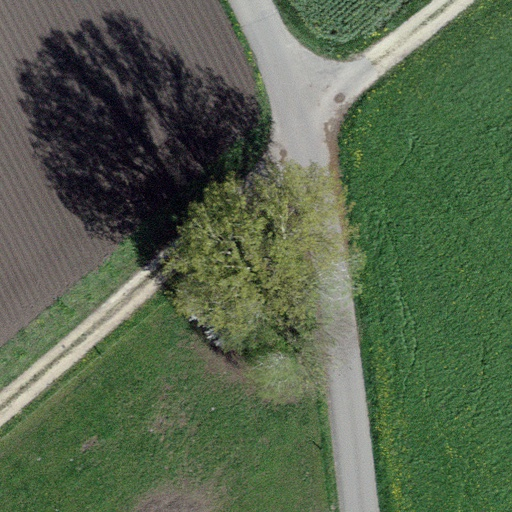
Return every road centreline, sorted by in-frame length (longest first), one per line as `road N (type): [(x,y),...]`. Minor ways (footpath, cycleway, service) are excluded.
road 1 (track): [(0,422),(503,0)]
road 2 (track): [(371,511),(328,148),(251,0)]
